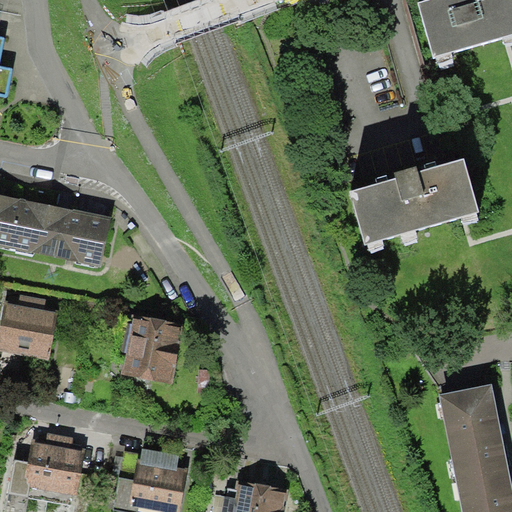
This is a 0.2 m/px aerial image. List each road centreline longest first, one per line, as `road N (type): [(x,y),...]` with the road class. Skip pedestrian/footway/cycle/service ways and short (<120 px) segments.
road 1 (residential): [(106,164),(244,350),(299,448)]
road 2 (residential): [(0,398),(299,448)]
road 3 (unknown): [(452,183),(383,0)]
road 4 (residential): [(34,0),(43,59),(106,164)]
